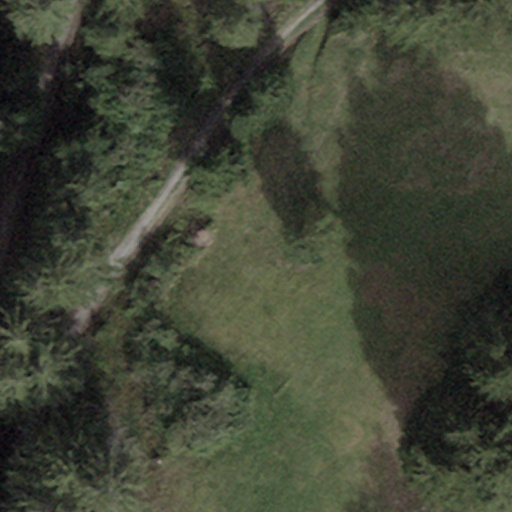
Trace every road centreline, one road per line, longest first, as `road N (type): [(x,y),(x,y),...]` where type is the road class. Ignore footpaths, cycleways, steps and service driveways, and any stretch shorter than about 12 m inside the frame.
road 1 (track): [(0,506),(83,318),(137,236),(324,0)]
road 2 (track): [(80,0),(54,52),(0,255)]
